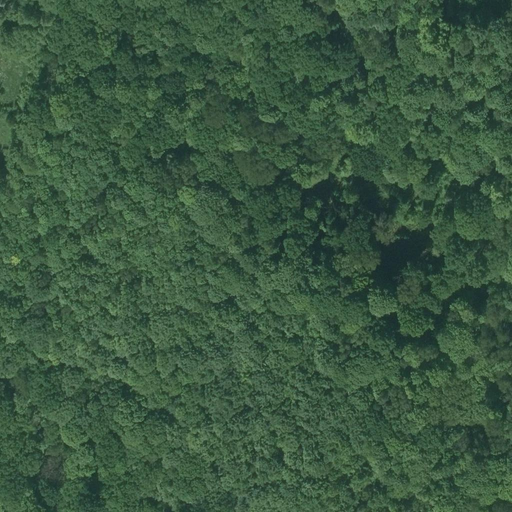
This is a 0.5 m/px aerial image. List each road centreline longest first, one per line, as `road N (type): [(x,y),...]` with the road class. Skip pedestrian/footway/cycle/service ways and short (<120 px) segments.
road 1 (track): [(340,511),(359,461),(402,431),(429,427),(483,453),(511,456)]
road 2 (unknown): [(371,511),(370,453),(402,425),(429,421),(511,448)]
